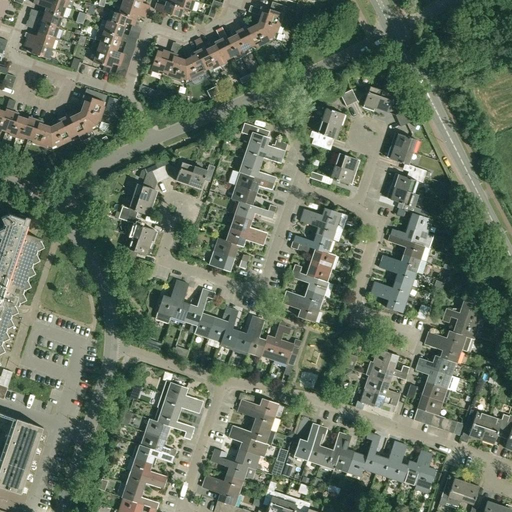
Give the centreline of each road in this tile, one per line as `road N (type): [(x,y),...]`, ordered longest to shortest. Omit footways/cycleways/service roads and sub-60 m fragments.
road 1 (residential): [(491,461),(323,404),(222,382)]
road 2 (residential): [(180,207),(161,263),(251,293),(263,286),(297,188)]
road 3 (tertiary): [(511,258),(394,32)]
road 4 (residential): [(421,333),(364,315),(355,301),(379,230),(358,209)]
road 5 (residential): [(128,94),(150,31),(179,39),(227,17),(233,0)]
road 6 (tertiary): [(110,350),(100,279),(51,205)]
road 7 (tertiary): [(148,140),(272,86)]
road 8 (residential): [(182,511),(222,382)]
road 9 (tertiary): [(272,86),(394,32)]
